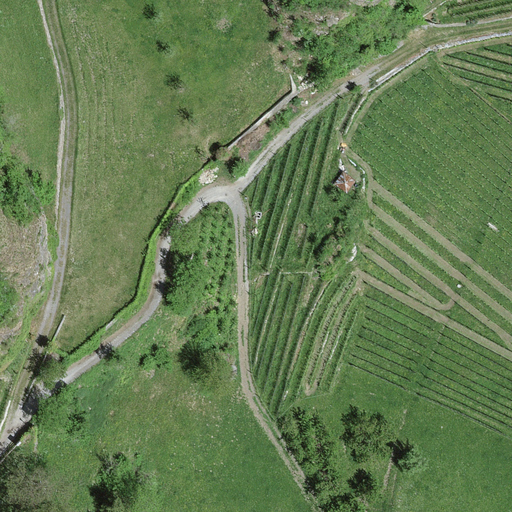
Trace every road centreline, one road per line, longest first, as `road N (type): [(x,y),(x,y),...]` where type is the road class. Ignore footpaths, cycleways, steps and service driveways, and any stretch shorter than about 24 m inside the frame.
road 1 (track): [(12,511),(11,444),(23,393),(62,302),(69,99),(46,0)]
road 2 (track): [(0,452),(63,384),(153,318),(160,244),(196,199),(221,193),(237,207)]
road 3 (track): [(237,207),(236,370),(316,511)]
